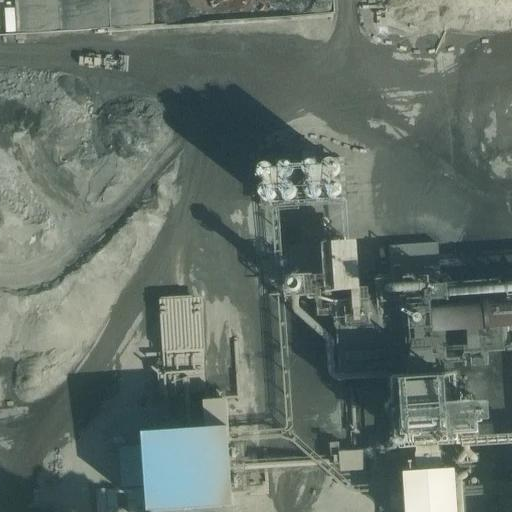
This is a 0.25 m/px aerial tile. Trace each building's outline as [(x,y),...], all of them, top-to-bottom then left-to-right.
[(311,0),(312,12),(332,12),(332,0),(311,0)] [(495,145),(495,167),(511,166),(511,119),(459,120),(459,145),(495,145)] [(344,164),(262,157),(258,202),(340,209),(344,164)] [(228,430),(142,435),(146,511),(196,511),(233,510),(228,430)] [(463,511),(460,468),(403,472),(405,511),(463,511)]
